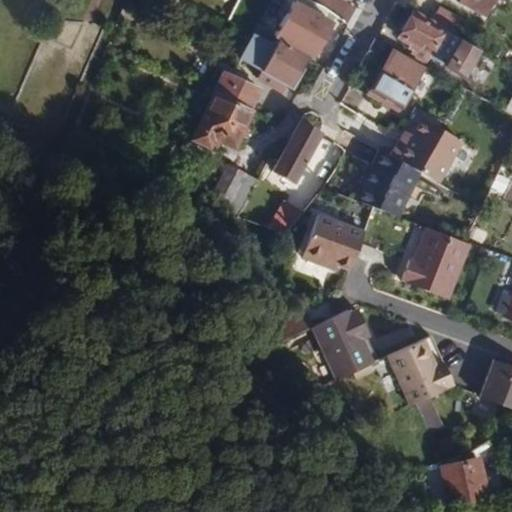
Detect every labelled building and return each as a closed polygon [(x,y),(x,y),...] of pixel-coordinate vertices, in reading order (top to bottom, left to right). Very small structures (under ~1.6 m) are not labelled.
[(492,0),(458,0),(484,14),(492,0)] [(303,5),(285,36),(282,41),(307,56),(311,58),(332,22),(303,5)] [(431,21),(413,11),(402,30),(415,37),(412,42),(417,45),(413,52),(425,60),(429,55),(463,75),(478,49),(455,35),(431,21)] [(384,43),(375,38),(368,51),(377,55),(384,43)] [(280,40),(277,46),(263,70),(290,85),(307,56),(282,41),(280,40)] [(401,105),(424,66),(407,55),(400,67),(385,59),(369,87),(386,96),(382,101),(388,104),(392,100),(401,105)] [(224,72),(214,91),(251,107),(259,88),(224,72)] [(251,107),(214,91),(192,139),(209,147),(214,138),(235,147),(254,109),(251,107)] [(300,119),(279,156),(273,168),(294,179),(319,130),(301,120),(300,119)] [(391,156),(422,175),(440,186),(464,145),(422,119),(412,135),(408,141),(402,137),(391,156)] [(355,200),(370,206),(402,217),(422,175),(391,156),(379,149),(375,160),(369,171),(366,170),(359,185),(361,187),(355,200)] [(214,192),(242,206),(256,181),(227,166),(214,192)] [(280,199),(268,222),(287,232),(299,209),(280,199)] [(347,269),(352,255),(361,231),(313,214),(298,257),(319,265),(320,259),(334,264),(347,269)] [(445,297),(466,242),(463,241),(430,228),(417,261),(412,259),(408,257),(400,277),(404,279),(404,282),(445,297)] [(511,321),(511,295),(501,293),(494,312),(506,317),(505,319),(511,321)] [(337,312),(330,315),(311,324),(302,327),(327,382),(370,362),(358,337),(364,334),(366,333),(353,307),(338,314),(337,312)] [(278,339),(302,327),(311,324),(304,309),(273,324),(274,329),(278,339)] [(384,356),(407,406),(412,404),(425,398),(441,390),(439,388),(450,383),(441,363),(433,366),(421,339),(415,343),(384,356)] [(511,366),(492,358),(478,394),(478,396),(511,408),(511,366)] [(425,398),(412,404),(423,429),(436,422),(425,398)] [(447,507),(486,500),(479,458),(439,466),(447,507)]
